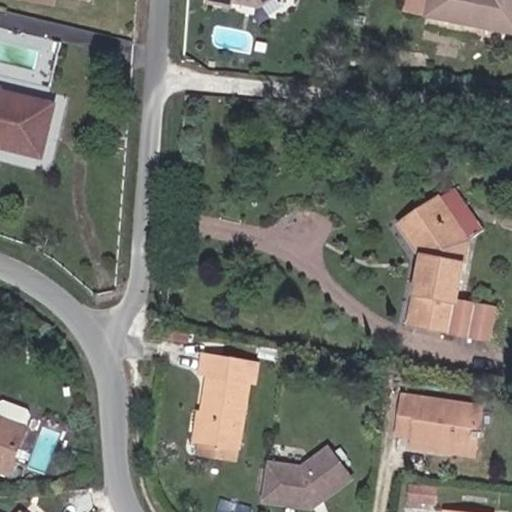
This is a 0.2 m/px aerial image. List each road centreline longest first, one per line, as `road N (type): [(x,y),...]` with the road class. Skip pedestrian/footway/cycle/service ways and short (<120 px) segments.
road 1 (unknown): [(152,80),(511,107)]
road 2 (residential): [(158,0),(141,249),(127,309),(99,338)]
road 3 (residential): [(132,511),(121,495),(99,338)]
road 4 (residential): [(99,338),(52,294),(0,262)]
